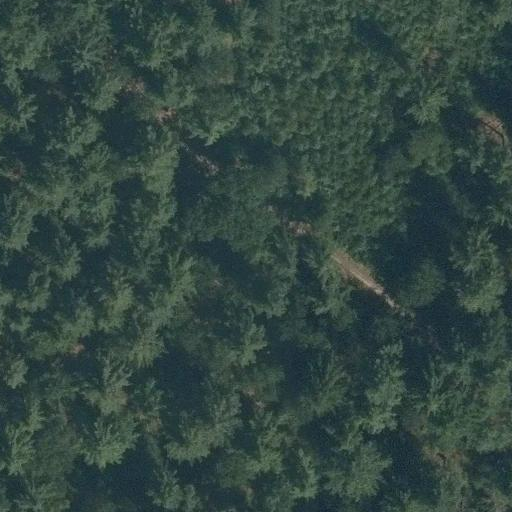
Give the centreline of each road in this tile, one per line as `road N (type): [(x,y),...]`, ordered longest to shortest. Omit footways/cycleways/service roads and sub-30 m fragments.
road 1 (track): [(511,413),(447,350),(190,156)]
road 2 (track): [(0,447),(190,156)]
road 3 (track): [(190,156),(77,0)]
road 4 (track): [(244,0),(190,156)]
